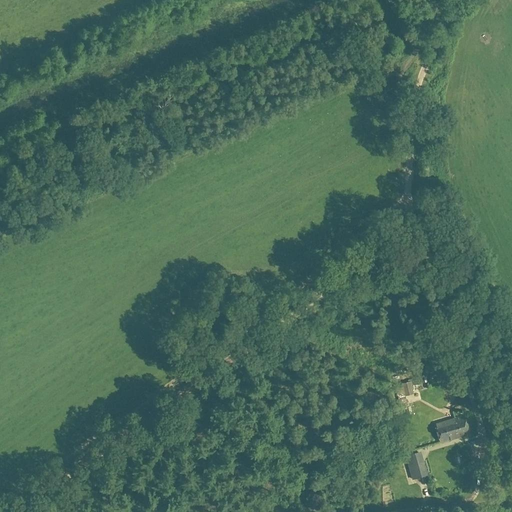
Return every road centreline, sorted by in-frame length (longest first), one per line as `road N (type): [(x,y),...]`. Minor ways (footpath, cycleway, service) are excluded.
road 1 (track): [(10,511),(413,220)]
road 2 (unclassified): [(490,459),(409,199),(414,107),(452,0)]
road 3 (track): [(304,0),(0,129)]
road 4 (track): [(345,511),(454,491),(486,446)]
